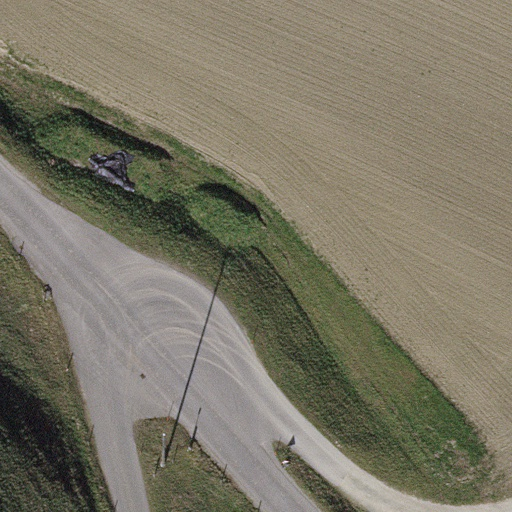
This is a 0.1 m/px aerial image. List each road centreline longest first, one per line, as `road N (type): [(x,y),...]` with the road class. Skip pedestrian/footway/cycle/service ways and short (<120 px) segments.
road 1 (track): [(407,511),(347,476),(200,348),(130,330),(113,426),(135,511)]
road 2 (unclassified): [(298,511),(0,183)]
